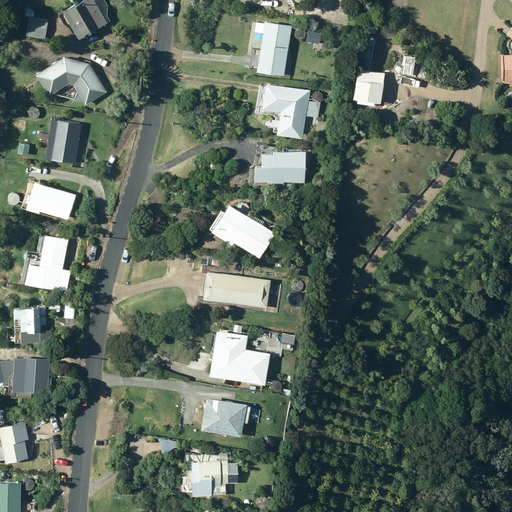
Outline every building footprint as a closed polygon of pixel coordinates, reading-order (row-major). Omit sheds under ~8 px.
[(85,0),(63,13),(80,40),(111,22),(107,15),(108,7),(103,0),(85,0)] [(371,56),(377,23),(367,22),(361,55),(371,56)] [(290,27),(261,23),(255,61),(239,59),(237,68),(254,70),(254,73),(282,78),(290,27)] [(26,36),(45,39),(47,31),(27,28),(26,36)] [(307,31),(305,42),(313,43),(315,33),(307,31)] [(411,76),(414,58),(402,56),(399,75),(411,76)] [(511,82),(511,56),(501,56),(501,83),(511,82)] [(73,87),(86,106),(108,93),(90,64),(65,59),(37,76),(49,97),(68,85),(73,87)] [(378,105),(382,74),(353,70),(349,101),(378,105)] [(308,91),(262,85),(259,111),(277,113),(274,137),(301,140),(304,116),(317,118),(318,103),(306,102),(308,91)] [(52,121),(46,160),(76,165),(82,126),(52,121)] [(29,156),(30,144),(19,143),(18,155),(29,156)] [(281,184),(303,183),(302,153),(269,153),(269,156),(256,157),(256,170),(249,170),(250,184),(269,184),(269,185),(281,185),(281,184)] [(76,196),(36,184),(28,211),(40,215),(40,212),(69,220),(76,196)] [(207,234),(228,247),(230,243),(257,260),(272,235),(225,206),(207,234)] [(42,223),(37,228),(42,234),(47,229),(42,223)] [(71,271),(63,270),(69,240),(46,236),(40,268),(29,266),(26,285),(68,292),(71,271)] [(200,301),(265,309),(268,281),(203,274),(200,301)] [(65,319),(74,319),(75,302),(65,302),(65,319)] [(21,319),(21,344),(37,344),(37,342),(51,342),(51,331),(42,331),(41,326),(47,325),(47,308),(41,308),(40,310),(14,311),(14,319),(21,319)] [(241,327),(233,325),(231,332),(239,334),(241,327)] [(207,378),(263,387),(268,355),(243,351),(246,337),(214,332),(207,378)] [(49,379),(50,360),(16,358),(16,361),(1,363),(0,361),(0,386),(7,384),(14,385),(14,393),(49,394),(49,386),(52,386),(52,379),(49,379)] [(242,420),(258,423),(260,409),(249,407),(251,400),(205,391),(199,424),(240,432),(242,420)] [(39,417),(32,420),(34,426),(41,423),(39,417)] [(0,429),(0,434),(6,464),(29,460),(25,441),(29,440),(26,424),(0,429)] [(227,461),(188,464),(191,498),(225,496),(224,485),(228,484),(227,461)] [(0,511),(20,511),(21,483),(0,482),(0,511)]
